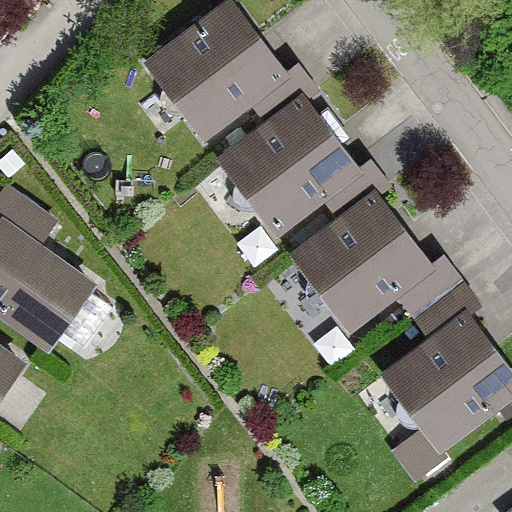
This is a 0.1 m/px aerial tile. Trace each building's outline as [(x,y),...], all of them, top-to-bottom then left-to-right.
[(225,2),(146,61),(208,143),(287,83),(225,2)] [(295,96),(216,156),(279,240),(358,180),(295,96)] [(378,194),(299,253),(360,335),(440,276),(378,194)] [(0,213),(0,319),(50,353),(99,280),(0,213)] [(511,374),(464,311),(385,371),(447,453),(511,403),(511,374)] [(0,344),(0,394),(23,360),(0,344)]
